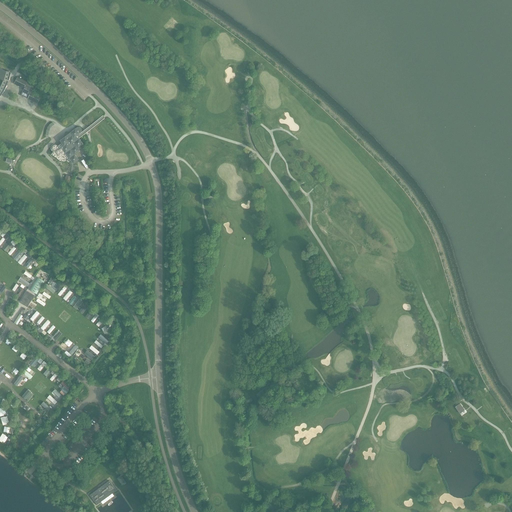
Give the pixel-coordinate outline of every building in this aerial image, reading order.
[(2,69),(0,72),(0,79),(3,81),(7,83),(9,79),(10,72),(6,71),(2,69)] [(17,77),(13,84),(24,89),(20,96),(37,104),(41,97),(31,92),(33,88),(26,85),(27,83),(27,82),(17,77)] [(53,152),(50,155),(51,155),(60,161),(61,162),(62,162),(63,162),(64,162),(65,161),(66,161),(67,161),(69,159),(71,161),(73,164),(78,159),(74,154),(85,146),(79,138),(78,137),(77,136),(79,134),(80,133),(81,132),(82,131),(81,129),(81,128),(80,127),(79,127),(77,127),(76,128),(75,128),(70,132),(70,133),(67,133),(66,134),(65,136),(59,141),(61,143),(57,146),(57,145),(56,145),(55,145),(54,145),(53,145),(53,146),(52,146),(52,147),(52,148),(52,149),(53,150),(54,151),(53,152)] [(28,260),(30,257),(24,253),(18,262),(27,268),(31,261),(28,260)] [(19,280),(29,286),(31,283),(21,276),(19,280)] [(38,277),(30,290),(36,294),(44,281),(38,277)] [(66,288),(69,289),(70,287),(65,285),(59,294),(62,296),(66,288)] [(63,298),(67,300),(73,292),(70,290),(63,298)] [(26,294),(21,302),(26,305),(27,303),(28,305),(33,296),(29,293),(28,295),(26,294)] [(77,309),(83,301),(79,299),(73,306),(77,309)] [(83,313),(88,306),(85,303),(79,311),(83,313)] [(41,327),(44,330),(51,322),(48,319),(41,327)] [(47,332),(50,334),(56,326),(53,324),(47,332)] [(59,330),(53,338),(57,340),(62,333),(59,330)] [(63,349),(66,351),(73,343),(71,340),(63,349)] [(99,356),(102,353),(92,345),(89,348),(99,356)] [(91,359),(95,355),(88,349),(84,353),(91,359)] [(36,355),(30,363),(34,366),(38,361),(41,363),(38,368),(41,371),(47,362),(36,355)] [(44,374),(47,376),(52,369),(50,366),(44,374)] [(30,379),(33,376),(26,370),(23,374),(30,379)] [(21,375),(14,383),(17,386),(24,377),(21,375)] [(55,388),(51,391),(54,394),(56,392),(60,397),(62,395),(55,388)] [(28,389),(23,396),(28,400),(34,394),(28,389)] [(55,404),(58,401),(50,394),(47,397),(55,404)] [(44,401),(41,404),(50,412),(53,409),(44,401)] [(109,481),(89,495),(97,505),(116,490),(109,481)]
